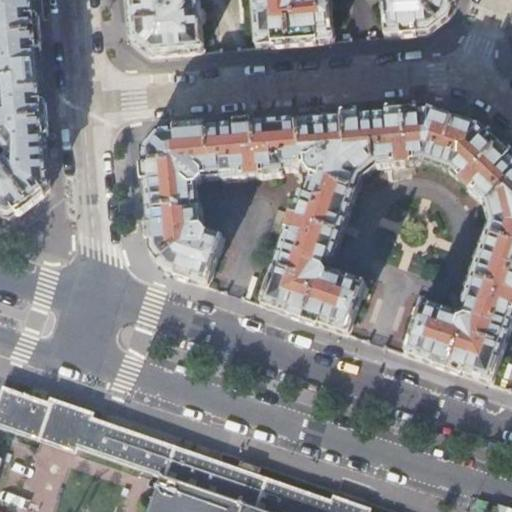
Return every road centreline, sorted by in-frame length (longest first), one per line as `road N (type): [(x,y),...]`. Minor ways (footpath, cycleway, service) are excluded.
road 1 (tertiary): [(81,360),(511,497)]
road 2 (tertiary): [(511,429),(101,299)]
road 3 (residential): [(470,73),(83,104)]
road 4 (residential): [(83,104),(101,299)]
